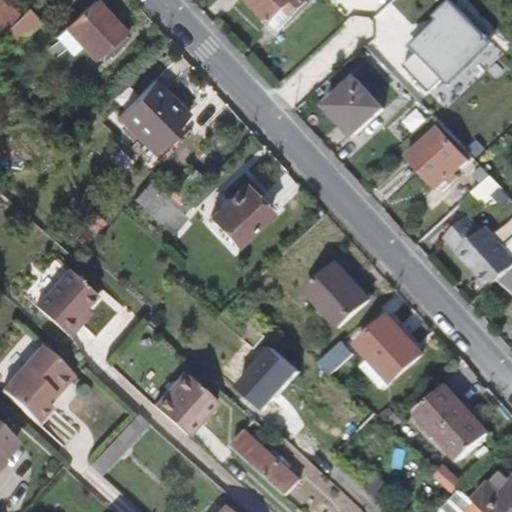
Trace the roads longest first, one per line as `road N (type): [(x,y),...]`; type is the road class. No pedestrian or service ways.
road 1 (residential): [(165,0),(511,382)]
road 2 (unknown): [(269,511),(89,354)]
